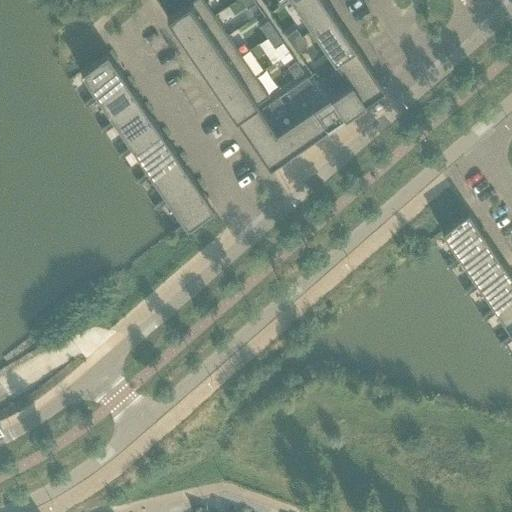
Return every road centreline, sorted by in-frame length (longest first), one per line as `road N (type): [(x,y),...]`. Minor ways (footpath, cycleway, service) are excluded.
road 1 (unclassified): [(511,14),(95,375)]
road 2 (unclassified): [(138,426),(511,106)]
road 3 (unclassified): [(9,511),(76,477),(138,426)]
